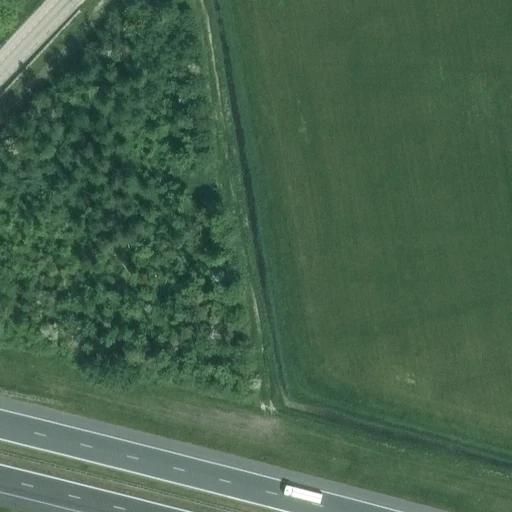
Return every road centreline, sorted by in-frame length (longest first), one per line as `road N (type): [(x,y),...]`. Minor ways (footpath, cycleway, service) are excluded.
road 1 (motorway): [(336,511),(0,425)]
road 2 (motorway): [(0,479),(134,511)]
